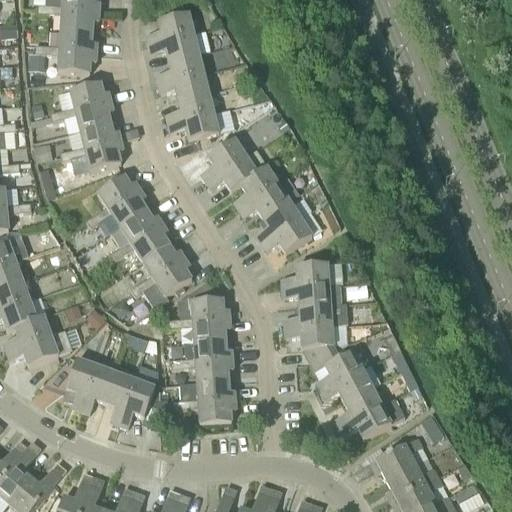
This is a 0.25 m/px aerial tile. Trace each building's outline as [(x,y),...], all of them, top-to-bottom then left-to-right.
[(63,0),(62,11),(62,15),(99,18),(100,8),(94,8),(94,0),(63,0)] [(37,18),(50,19),(50,10),(38,9),(37,18)] [(50,10),(50,19),(62,20),(61,36),(92,38),(93,27),(98,27),(99,18),(62,15),(62,11),(50,10)] [(146,41),(148,50),(194,39),(188,18),(158,26),(161,37),(146,41)] [(16,28),(3,29),(4,43),(17,42),(16,28)] [(92,38),(61,36),(60,52),(59,56),(96,58),(97,49),(92,49),(92,38)] [(194,39),(148,50),(150,60),(166,56),(168,66),(199,59),(194,39)] [(34,59),(47,60),(47,51),(35,50),(34,59)] [(47,51),(47,60),(59,61),(58,77),(90,79),(90,68),(96,68),(96,58),(59,56),(60,52),(47,51)] [(199,59),(168,66),(171,77),(156,81),(158,90),(204,79),(199,59)] [(204,79),(158,90),(160,99),(175,96),(178,106),(209,98),(204,79)] [(70,95),(74,112),(75,117),(111,108),(108,98),(103,100),(101,88),(70,95)] [(168,130),(213,118),(209,98),(178,106),(181,117),(166,120),(168,130)] [(31,110),(34,123),(44,120),(41,108),(31,110)] [(62,115),(64,124),(76,121),(80,136),(111,129),(108,118),(113,117),(111,108),(75,117),(74,112),(62,115)] [(52,127),(64,124),(62,115),(50,118),(52,127)] [(219,139),(213,118),(168,130),(170,139),(185,135),(188,146),(219,139)] [(283,125),(276,130),(281,137),(288,133),(283,125)] [(15,128),(3,129),(4,138),(16,137),(15,128)] [(111,129),(80,136),(84,152),(85,156),(121,147),(118,138),(113,139),(111,129)] [(129,162),(148,157),(143,136),(124,140),(129,162)] [(201,179),(206,187),(246,162),(234,144),(208,161),(214,171),(201,179)] [(72,155),(74,163),(86,160),(90,177),(121,169),(118,158),(123,156),(121,147),(85,156),(84,152),(72,155)] [(49,148),(33,150),(36,167),(52,164),(49,148)] [(62,166),(74,163),(72,155),(60,158),(62,166)] [(246,162),(206,187),(211,195),(225,187),(231,197),(241,191),(240,190),(257,179),(256,177),(246,162)] [(19,168),(6,169),(7,178),(20,177),(19,168)] [(238,215),(278,189),(266,171),(256,177),(257,179),(240,190),(241,191),(246,199),(233,207),(238,215)] [(40,176),(48,204),(57,201),(49,173),(40,176)] [(98,198),(107,212),(109,216),(140,196),(135,188),(130,190),(124,181),(98,198)] [(263,224),(289,207),(278,189),(238,215),(244,223),(257,215),(263,224)] [(19,218),(18,209),(6,210),(4,193),(0,193),(0,215),(6,215),(7,219),(19,218)] [(96,219),(101,226),(112,219),(120,233),(147,216),(141,207),(145,204),(140,196),(109,216),(107,212),(96,219)] [(261,249),(300,223),(289,207),(263,224),(269,233),(255,241),(261,249)] [(30,208),(18,209),(19,218),(31,217),(30,208)] [(0,236),(8,236),(7,219),(6,215),(0,215),(0,236)] [(111,238),(120,252),(129,246),(131,250),(162,230),(157,222),(153,225),(147,216),(120,233),(111,238)] [(91,233),(101,226),(96,219),(86,226),(91,233)] [(300,223),(261,249),(266,257),(279,249),(285,259),(312,241),(300,223)] [(119,253),(123,260),(134,254),(143,267),(169,250),(163,241),(167,238),(162,230),(131,250),(129,246),(120,252),(119,253)] [(0,249),(10,246),(6,238),(0,240),(0,249)] [(0,272),(15,267),(28,262),(21,242),(10,246),(0,249),(0,272)] [(143,267),(151,280),(154,284),(184,264),(179,256),(175,259),(169,250),(143,267)] [(113,267),(123,260),(119,253),(108,260),(113,267)] [(141,287),(146,295),(156,288),(165,302),(192,285),(185,275),(190,272),(184,264),(154,284),(151,280),(141,287)] [(0,294),(22,286),(15,267),(0,272),(0,294)] [(282,293),(329,290),(327,269),(296,271),(297,283),(281,284),(282,293)] [(0,315),(29,305),(22,286),(0,294),(0,315)] [(191,306),(192,323),(193,327),(230,325),(229,315),(224,316),(223,304),(219,304),(208,286),(188,299),(191,306)] [(135,301),(146,295),(141,287),(131,294),(135,301)] [(299,312),(330,310),(342,309),(340,289),(329,290),(282,293),(282,303),(298,302),(299,312)] [(130,316),(123,304),(112,312),(119,323),(130,316)] [(29,305),(0,315),(0,325),(3,325),(7,336),(15,333),(14,332),(36,324),(29,305)] [(77,309),(64,314),(68,324),(81,319),(77,309)] [(330,310),(299,312),(300,323),(284,324),(285,334),(332,330),(330,310)] [(95,314),(85,323),(96,333),(105,324),(95,314)] [(44,322),(36,324),(14,332),(15,333),(18,343),(3,348),(6,357),(51,341),(44,322)] [(180,324),(181,332),(193,332),(194,348),(226,345),(225,335),(230,334),(230,325),(193,327),(192,323),(180,324)] [(168,333),(181,332),(180,324),(168,324),(168,333)] [(332,330),(285,334),(285,344),(301,342),(302,354),(303,354),(333,352),(332,330)] [(63,336),(51,341),(6,357),(10,366),(24,361),(28,372),(58,361),(58,360),(70,356),(63,336)] [(401,354),(393,337),(384,342),(393,358),(401,354)] [(148,345),(148,346),(144,356),(155,357),(155,347),(149,345),(148,345)] [(226,356),(226,345),(194,348),(195,363),(196,368),(232,365),(232,356),(226,356)] [(320,396),(362,375),(352,355),(338,363),(333,352),(303,354),(311,379),(320,374),(325,383),(316,388),(320,396)] [(401,354),(393,358),(402,376),(411,372),(401,354)] [(183,364),(183,373),(196,372),(197,388),(228,386),(228,375),(233,375),(232,365),(196,368),(195,363),(183,364)] [(72,412),(81,415),(97,371),(77,364),(66,394),(77,398),(72,412)] [(171,374),(183,373),(183,364),(171,365),(171,374)] [(97,371),(81,415),(90,419),(95,404),(105,408),(116,378),(97,371)] [(415,381),(411,372),(402,376),(412,394),(418,391),(420,390),(415,381)] [(372,393),(362,375),(320,396),(325,405),(339,398),(344,407),(372,393)] [(119,429),(135,385),(116,378),(105,408),(115,412),(110,426),(119,429)] [(155,393),(135,385),(119,429),(128,433),(133,418),(144,422),(155,393)] [(229,397),(228,386),(197,388),(198,404),(198,409),(235,406),(235,397),(229,397)] [(424,403),(418,391),(407,397),(411,405),(416,407),(424,403)] [(372,393),(344,407),(349,417),(335,424),(339,432),(381,411),(372,393)] [(186,405),(186,414),(199,413),(200,430),(231,428),(230,416),(236,416),(235,406),(198,409),(198,404),(186,405)] [(395,404),(381,411),(339,432),(344,441),(358,434),(363,444),(404,422),(395,404)] [(174,415),(186,414),(186,405),(173,406),(174,415)] [(429,436),(433,427),(424,423),(420,432),(429,436)] [(381,476),(386,485),(415,470),(409,459),(422,452),(417,443),(369,468),(375,479),(381,476)] [(1,468),(0,467),(0,486),(15,468),(14,468),(6,462),(1,468)] [(28,470),(19,462),(14,468),(15,468),(0,486),(0,501),(9,509),(31,483),(23,476),(28,470)] [(472,481),(464,468),(457,472),(464,485),(472,481)] [(421,480),(415,470),(386,485),(390,494),(385,497),(390,507),(438,482),(433,473),(421,480)] [(426,511),(435,508),(429,497),(442,490),(438,482),(390,507),(392,511),(426,511)] [(39,490),(31,483),(9,509),(12,511),(35,511),(54,491),(44,483),(39,490)] [(63,501),(59,511),(82,511),(87,500),(77,497),(74,505),(63,501)] [(94,511),(98,504),(87,500),(82,511),(94,511)] [(453,511),(448,501),(435,508),(426,511),(453,511)] [(466,511),(483,511),(479,502),(465,508),(466,511)]
